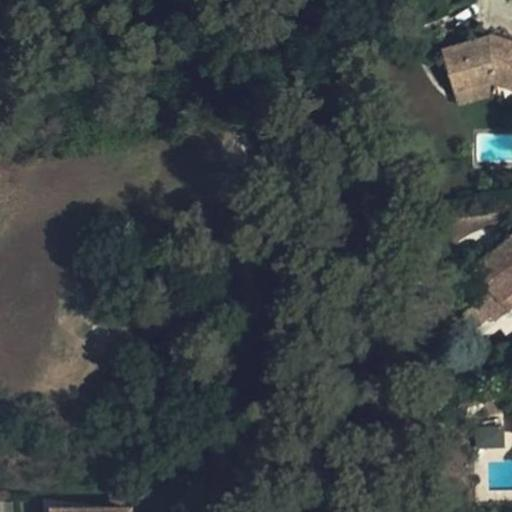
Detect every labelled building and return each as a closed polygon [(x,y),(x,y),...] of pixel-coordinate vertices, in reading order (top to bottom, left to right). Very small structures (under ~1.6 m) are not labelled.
[(445,53),(457,92),(492,83),(492,86),(496,87),(511,92),(511,45),(490,37),(490,40),(445,53)] [(492,83),(457,92),(461,106),(492,97),(496,87),(492,86),(492,83)] [(511,243),(510,245),(511,248),(511,251),(496,262),(492,258),(477,271),(483,278),(472,287),(478,296),(484,304),(495,295),(502,302),(511,295),(511,243)] [(511,251),(511,248),(510,245),(492,258),(496,262),(511,251)] [(511,311),(511,295),(502,302),(495,295),(484,304),(495,317),(498,322),(511,311)] [(473,313),(484,304),(478,296),(467,305),(473,313)] [(476,332),(495,317),(484,304),(473,313),(469,324),(476,332)] [(102,501),(46,501),(46,511),(133,511),(134,510),(102,510),(102,501)]
